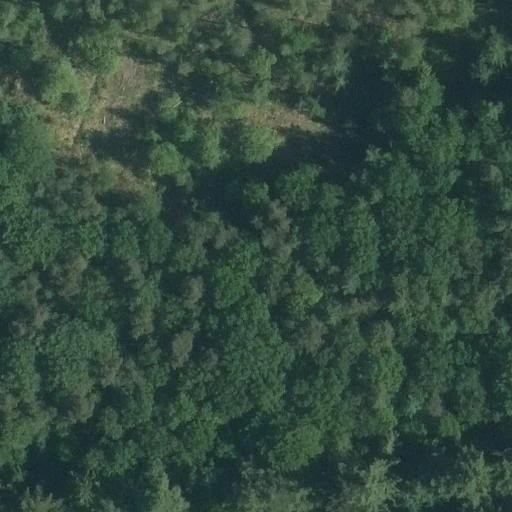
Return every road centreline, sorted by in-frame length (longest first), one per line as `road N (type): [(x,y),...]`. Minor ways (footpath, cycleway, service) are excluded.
road 1 (track): [(26,0),(233,53),(511,13)]
road 2 (unclassified): [(511,494),(324,511)]
